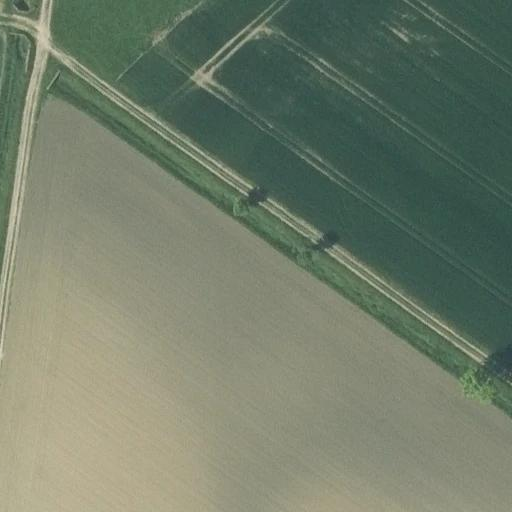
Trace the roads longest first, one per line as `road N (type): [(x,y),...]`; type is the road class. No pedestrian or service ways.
road 1 (track): [(511,383),(41,47)]
road 2 (track): [(48,0),(0,342)]
